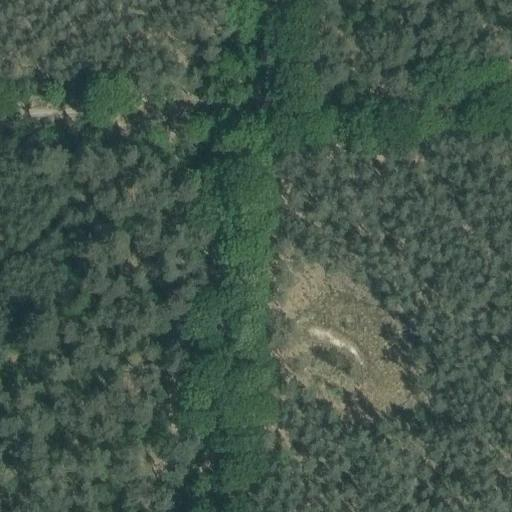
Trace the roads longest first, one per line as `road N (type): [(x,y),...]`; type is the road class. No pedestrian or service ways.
road 1 (track): [(231,137),(213,511)]
road 2 (track): [(231,137),(384,127),(511,103)]
road 3 (track): [(0,143),(231,137)]
road 4 (track): [(280,0),(231,137)]
